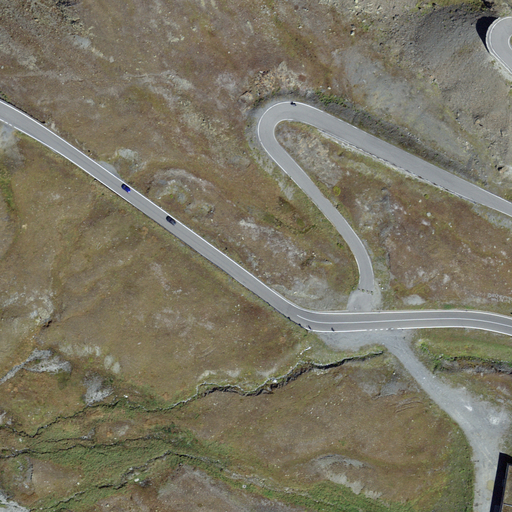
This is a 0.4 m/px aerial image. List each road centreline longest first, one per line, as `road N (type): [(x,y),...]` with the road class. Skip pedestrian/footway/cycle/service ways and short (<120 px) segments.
road 1 (secondary): [(511,326),(454,317),(311,321),(0,107)]
road 2 (track): [(511,208),(300,112),(279,113),(268,125),(273,147),(366,266),(350,323)]
